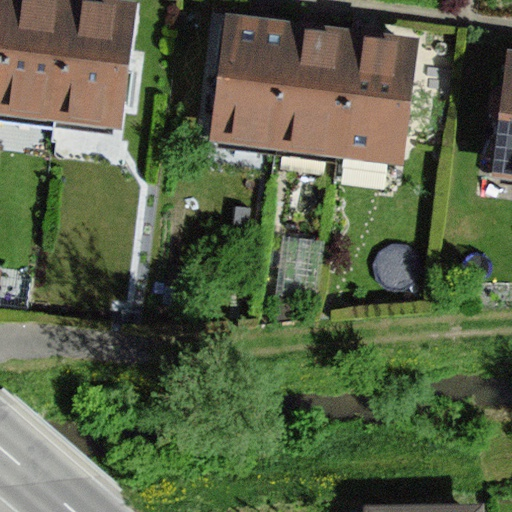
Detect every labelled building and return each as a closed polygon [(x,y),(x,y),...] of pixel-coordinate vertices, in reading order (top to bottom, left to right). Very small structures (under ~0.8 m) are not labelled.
[(4,0),(0,35),(0,104),(61,111),(73,0),(4,0)] [(129,0),(73,0),(61,111),(116,118),(129,0)] [(215,134),(275,141),(288,20),(228,13),(215,134)] [(275,141),(344,148),(357,27),(288,20),(275,141)] [(412,33),(357,27),(344,148),(398,154),(412,33)] [(511,58),(499,171),(511,172),(511,58)] [(273,290),(312,295),(319,243),(280,238),(273,290)] [(475,511),(476,498),(360,500),(360,511),(475,511)]
